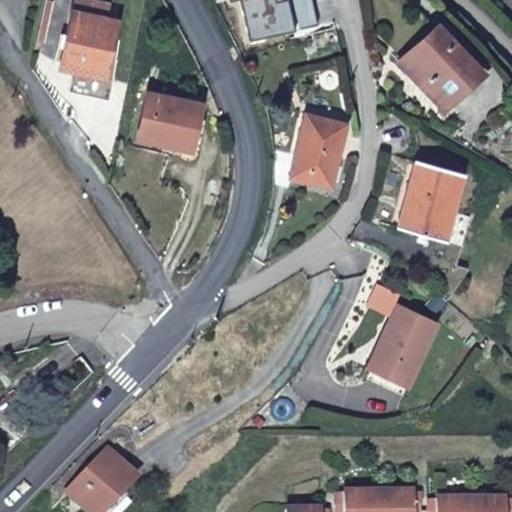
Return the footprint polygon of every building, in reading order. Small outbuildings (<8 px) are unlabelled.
[(49,0),(40,40),(46,41),(54,2),(49,0)] [(102,0),(76,0),(62,68),(107,78),(118,21),(110,19),(113,2),(102,0)] [(477,73),(435,29),(399,61),(437,102),(455,86),(459,91),(477,73)] [(201,103),(150,93),(142,140),(191,150),(201,103)] [(346,125),(305,116),(290,181),(331,191),(346,125)] [(462,176),(413,163),(396,228),(444,241),(462,176)] [(395,309),(379,342),(384,345),(371,372),(401,387),(432,326),(395,309)] [(384,345),(379,342),(361,379),(397,397),(401,387),(371,372),(384,345)] [(103,511),(135,480),(106,452),(65,494),(81,511),(103,511)] [(497,511),(497,507),(415,506),(414,499),(341,500),(341,510),(331,511),(330,511),(497,511)] [(331,500),(331,511),(341,510),(341,500),(331,500)]
